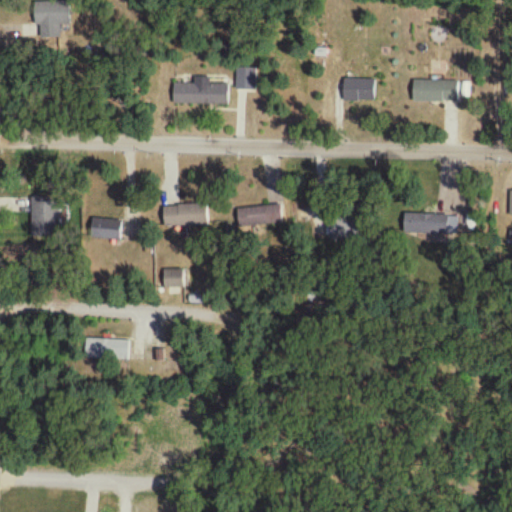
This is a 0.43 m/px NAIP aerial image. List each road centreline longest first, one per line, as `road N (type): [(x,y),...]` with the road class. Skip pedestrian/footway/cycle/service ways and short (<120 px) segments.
road 1 (residential): [(0,135),(511,152)]
road 2 (residential): [(0,308),(250,317)]
road 3 (residential): [(0,479),(227,478)]
